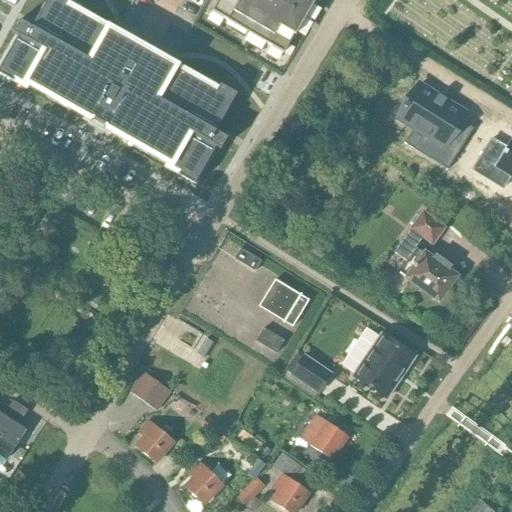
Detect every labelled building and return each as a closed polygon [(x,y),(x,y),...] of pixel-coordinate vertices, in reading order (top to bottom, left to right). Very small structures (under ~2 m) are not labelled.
[(16,37),(0,64),(0,76),(12,83),(15,78),(46,96),(48,92),(59,98),(57,102),(90,120),(89,121),(90,122),(92,120),(103,126),(102,129),(104,130),(104,128),(137,147),(139,143),(150,149),(148,153),(179,171),(176,176),(193,186),(214,148),(219,151),(225,139),(214,132),(235,95),(218,85),(215,91),(184,73),(181,77),(171,71),(173,67),(107,30),(104,33),(94,27),(96,24),(64,6),(68,0),(67,0),(45,0),(30,28),(18,22),(11,34),(16,37)] [(217,0),(210,12),(246,33),(243,38),(244,38),(247,33),(282,54),(293,36),(294,36),(304,19),(309,22),(309,21),(305,18),(315,1),(314,1),(314,0),(217,0)] [(404,109),(397,120),(424,137),(416,150),(430,159),(430,160),(446,170),(446,171),(472,130),(459,121),(464,113),(419,85),(407,104),(405,103),(402,108),(404,109)] [(491,140),(472,170),(502,189),(509,177),(511,179),(511,138),(504,148),(491,140)] [(422,210),(408,229),(431,247),(445,228),(422,210)] [(433,262),(415,249),(420,242),(408,233),(393,253),(406,262),(398,274),(437,302),(455,278),(447,272),(449,268),(435,258),(433,262)] [(254,273),(261,262),(240,249),(233,260),(254,273)] [(292,328),(308,301),(274,281),(258,308),(292,328)] [(255,342),(275,355),(283,342),(263,329),(255,342)] [(386,399),(390,391),(411,361),(413,357),(379,336),(366,355),(351,378),(386,399)] [(295,356),(284,372),(289,376),(300,360),(295,356)] [(317,395),(331,375),(303,356),(300,360),(289,376),(317,395)] [(156,412),(170,393),(143,374),(129,393),(156,412)] [(0,435),(19,406),(12,401),(2,417),(0,416),(0,435)] [(19,406),(0,435),(0,454),(7,459),(25,432),(17,427),(27,411),(19,406)] [(206,417),(199,427),(210,435),(217,426),(206,417)] [(330,461),(346,438),(315,417),(306,429),(316,436),(309,447),(330,461)] [(154,463),(172,442),(147,422),(138,433),(143,437),(135,447),(154,463)] [(217,426),(210,435),(221,444),(228,435),(217,426)] [(264,447),(258,455),(263,458),(269,450),(264,447)] [(258,460),(246,474),(253,480),(265,465),(258,460)] [(203,506),(223,486),(200,464),(189,474),(194,479),(185,488),(203,506)] [(287,511),(295,511),(308,494),(282,476),(274,488),(279,492),(272,502),(287,511)] [(256,478),(246,488),(255,496),(265,486),(256,478)] [(246,488),(236,498),(245,507),(254,498),(255,496),(246,488)]
